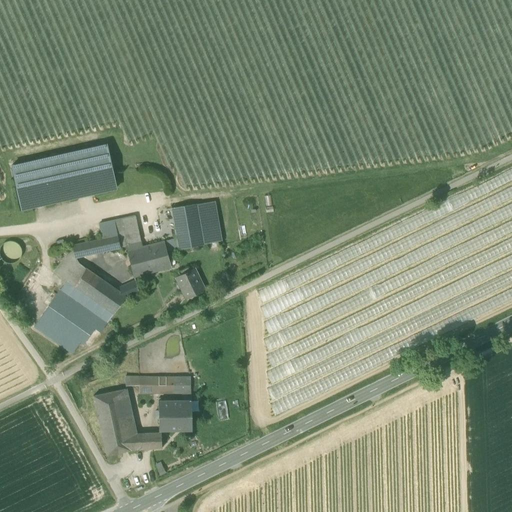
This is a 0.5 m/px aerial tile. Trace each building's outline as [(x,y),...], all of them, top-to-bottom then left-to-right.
[(12,166),(22,210),(116,189),(106,145),(22,164),(12,166)] [(200,225),(204,245),(222,241),(215,202),(197,205),(200,225)] [(164,242),(166,251),(204,245),(200,225),(197,205),(171,209),(177,239),(164,242)] [(122,219),(127,245),(141,241),(135,216),(122,219)] [(102,239),(98,240),(101,253),(127,247),(127,245),(122,219),(99,224),(102,239)] [(12,240),(4,242),(0,248),(0,249),(1,257),(9,262),(17,260),(22,253),(20,245),(12,240)] [(94,254),(101,253),(98,240),(91,242),(94,254)] [(127,247),(134,277),(171,267),(166,251),(164,242),(142,248),(141,241),(127,245),(127,247)] [(76,258),(94,254),(91,242),(72,246),(73,247),(75,259),(76,258)] [(55,273),(67,281),(80,265),(76,258),(75,259),(73,247),(55,273)] [(117,291),(80,265),(67,281),(61,290),(60,290),(34,328),(73,354),(81,342),(84,344),(96,328),(102,332),(126,297),(117,291)] [(176,278),(186,299),(205,290),(195,269),(176,278)] [(138,292),(138,291),(136,283),(136,282),(128,285),(117,291),(126,297),(138,292)] [(182,394),(182,401),(191,401),(190,378),(125,378),(126,387),(139,386),(139,394),(182,394)] [(128,435),(137,434),(126,389),(118,391),(128,435)] [(131,451),(131,450),(128,435),(118,391),(93,396),(107,456),(131,451)] [(159,431),(192,431),(191,401),(182,401),(161,401),(158,401),(159,431)] [(137,434),(128,435),(131,450),(162,449),(161,433),(137,434)] [(156,464),(160,475),(166,473),(162,462),(156,464)]
